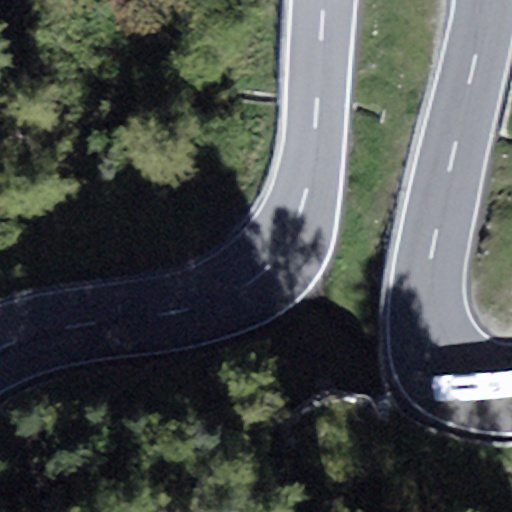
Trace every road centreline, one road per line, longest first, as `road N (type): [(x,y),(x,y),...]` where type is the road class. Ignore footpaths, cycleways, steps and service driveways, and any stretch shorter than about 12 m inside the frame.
road 1 (primary): [(0,346),(54,328),(181,311),(250,281),(274,260),(310,170),(321,0)]
road 2 (primary): [(487,0),(426,303),(443,361),(461,378),(511,390)]
